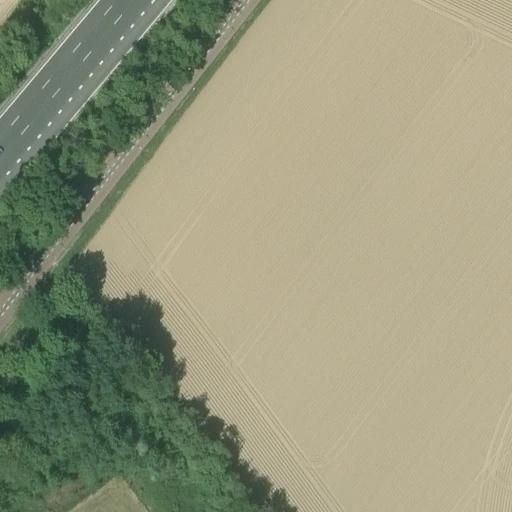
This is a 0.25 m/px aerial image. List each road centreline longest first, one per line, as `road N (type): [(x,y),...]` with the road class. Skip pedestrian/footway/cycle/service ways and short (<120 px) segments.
road 1 (tertiary): [(0,315),(245,0)]
road 2 (motorway): [(0,151),(128,0)]
